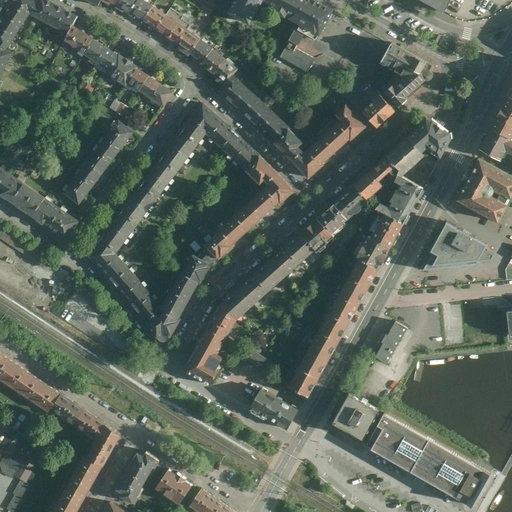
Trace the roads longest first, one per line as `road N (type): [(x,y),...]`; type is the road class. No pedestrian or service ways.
road 1 (residential): [(169,368),(223,279),(315,200)]
road 2 (residential): [(66,255),(195,82)]
road 3 (tertiary): [(478,116),(379,302)]
road 4 (residential): [(315,200),(440,85)]
road 5 (residential): [(315,200),(195,82)]
road 6 (tertiary): [(379,302),(298,447)]
road 7 (residential): [(136,433),(0,343)]
road 8 (residential): [(169,368),(66,255)]
road 9 (residential): [(298,447),(169,368)]
road 10 (residential): [(195,82),(69,0)]
road 11 (residential): [(252,511),(136,433)]
road 12 (residential): [(379,302),(511,290)]
